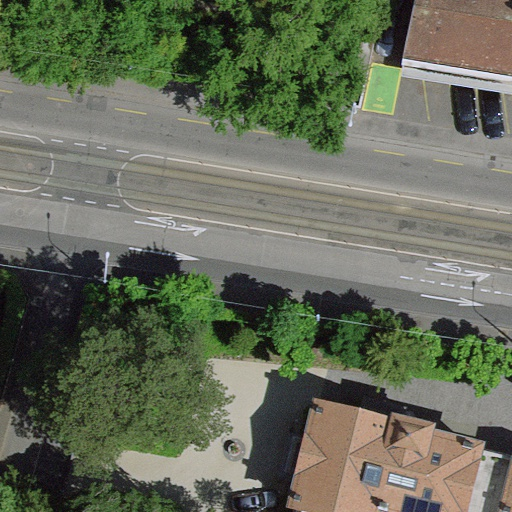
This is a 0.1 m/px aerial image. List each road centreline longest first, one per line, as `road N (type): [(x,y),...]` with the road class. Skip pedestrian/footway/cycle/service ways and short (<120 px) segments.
road 1 (secondary): [(79,223),(511,293)]
road 2 (secondary): [(511,191),(96,124)]
road 3 (residential): [(79,223),(2,511)]
